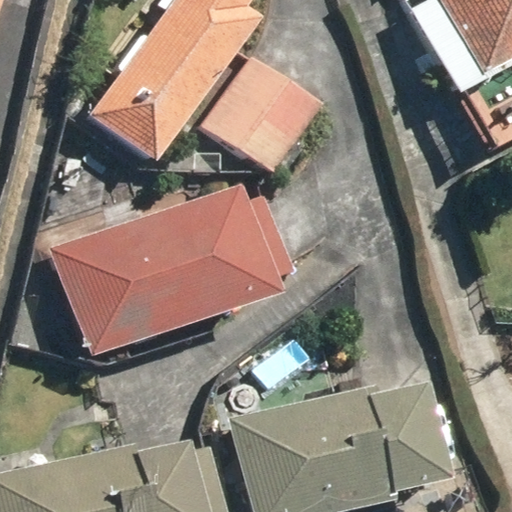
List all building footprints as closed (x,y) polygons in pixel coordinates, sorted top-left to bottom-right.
[(250,3),(251,0),(173,0),(88,120),(158,169),(268,15),(250,3)] [(511,0),(430,0),(411,10),(453,93),(488,75),(511,62),(511,0)] [(323,101),(254,54),(205,126),(274,173),(323,101)] [(269,197),(249,203),(243,184),(48,248),(85,361),(272,299),(300,290),(269,197)] [(248,511),(352,511),(394,504),(391,488),(451,476),(430,376),(229,417),(248,511)] [(0,511),(229,511),(212,429),(0,475),(0,511)]
